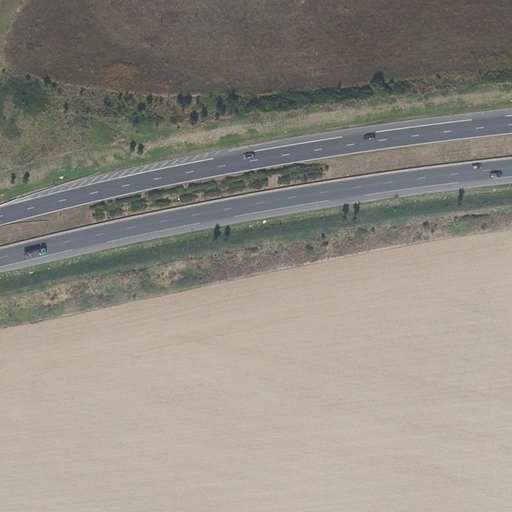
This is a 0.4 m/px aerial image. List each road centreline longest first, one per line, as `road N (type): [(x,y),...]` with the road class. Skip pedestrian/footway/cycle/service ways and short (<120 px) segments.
road 1 (trunk): [(511,124),(251,159),(0,216)]
road 2 (trunk): [(0,259),(227,208),(511,167)]
